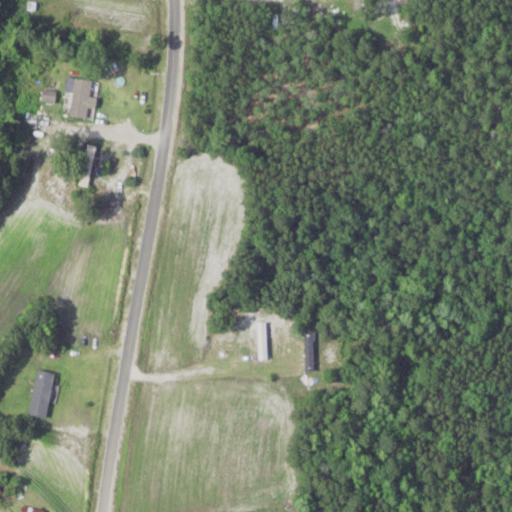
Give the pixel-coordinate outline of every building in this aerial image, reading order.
[(89,118),(94,80),(75,77),(70,116),(89,118)] [(45,101),(57,102),(58,90),(45,90),(45,101)] [(100,146),(90,144),(80,184),(89,186),(100,146)] [(259,359),(268,359),(268,322),(259,322),(259,359)] [(57,373),(38,370),(29,415),(49,418),(57,373)]
